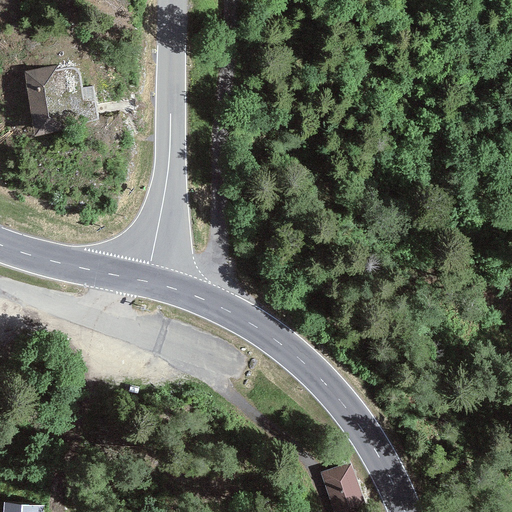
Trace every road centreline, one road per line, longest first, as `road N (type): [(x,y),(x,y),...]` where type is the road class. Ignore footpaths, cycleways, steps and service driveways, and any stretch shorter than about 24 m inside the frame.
road 1 (secondary): [(405,511),(369,440),(288,349),(217,306),(145,282)]
road 2 (track): [(217,306),(231,0)]
road 3 (secondary): [(145,282),(169,153),(172,0)]
road 4 (secondary): [(0,244),(117,275)]
